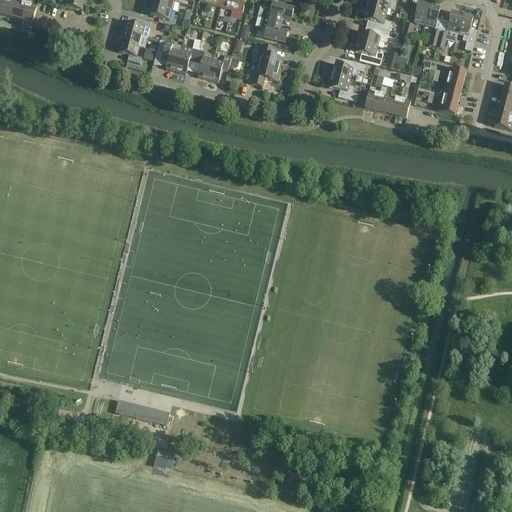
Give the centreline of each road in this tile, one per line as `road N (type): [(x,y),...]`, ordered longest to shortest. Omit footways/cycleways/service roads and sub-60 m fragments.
road 1 (residential): [(156,80),(295,110),(338,0)]
road 2 (residential): [(409,117),(463,131),(476,126),(497,25),(486,0)]
